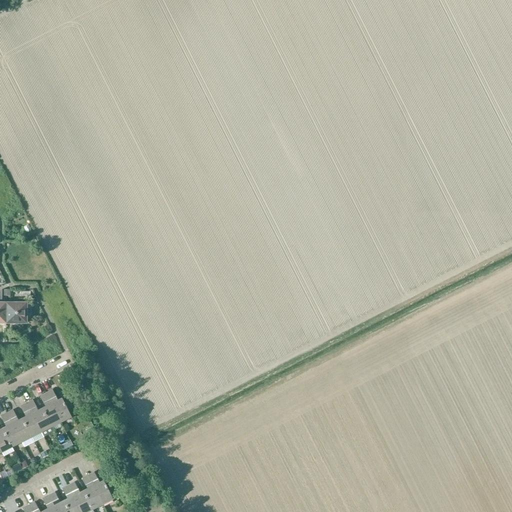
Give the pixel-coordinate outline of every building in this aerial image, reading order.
[(8,306),(22,320),(26,321),(26,303),(25,303),(18,303),(8,303),(8,306)] [(8,306),(5,306),(5,324),(22,324),(22,320),(8,306)] [(46,394),(60,422),(70,417),(61,399),(57,401),(52,391),(46,394)] [(46,394),(40,397),(45,407),(41,409),(52,431),(62,426),(60,422),(46,394)] [(27,404),(26,404),(43,437),(53,432),(52,431),(41,409),(37,411),(32,401),(27,404)] [(26,404),(20,407),(25,417),(21,419),(31,438),(33,442),(43,437),(26,404)] [(12,411),(6,414),(21,443),(23,447),(33,442),(31,438),(21,419),(18,421),(12,411)] [(0,416),(5,427),(1,429),(11,448),(21,443),(6,414),(0,416)] [(0,451),(1,453),(3,457),(13,452),(11,448),(1,429),(0,430),(0,451)] [(70,441),(60,446),(61,449),(62,451),(72,446),(70,441)] [(22,469),(27,466),(25,461),(19,464),(22,469)] [(19,463),(9,468),(12,474),(22,469),(19,463)] [(93,473),(87,476),(102,505),(116,497),(117,495),(114,487),(111,487),(107,489),(103,481),(99,483),(93,473)] [(87,489),(83,491),(92,510),(102,505),(87,476),(81,479),(87,489)] [(73,483),(68,486),(80,511),(87,511),(92,510),(83,491),(79,493),(73,483)] [(67,499),(63,501),(68,511),(80,511),(68,486),(61,489),(67,499)] [(68,511),(63,501),(59,503),(54,493),(48,496),(56,511),(68,511)] [(43,511),(56,511),(48,496),(41,499),(47,510),(43,511)] [(38,511),(34,503),(28,506),(31,511),(43,511),(41,511),(38,511)]
